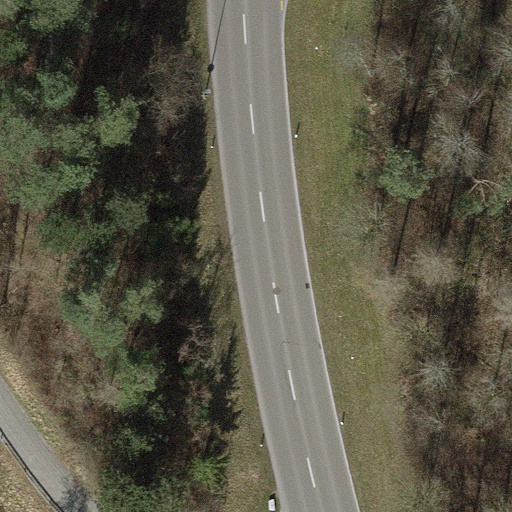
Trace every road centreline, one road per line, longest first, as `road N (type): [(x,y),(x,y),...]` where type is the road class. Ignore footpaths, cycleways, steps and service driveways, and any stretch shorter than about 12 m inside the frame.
road 1 (tertiary): [(323,511),(288,370),(259,188),(245,0)]
road 2 (track): [(0,399),(87,511)]
